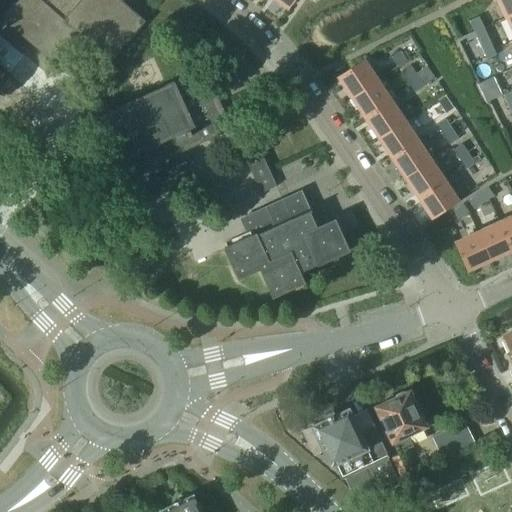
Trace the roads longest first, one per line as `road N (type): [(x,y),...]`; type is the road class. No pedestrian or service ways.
road 1 (residential): [(452,308),(302,91),(214,0)]
road 2 (tertiary): [(175,392),(337,341)]
road 3 (tertiary): [(337,341),(170,365)]
road 4 (secondary): [(156,429),(198,437),(299,486)]
road 5 (secondary): [(299,486),(274,455),(174,399)]
road 6 (residential): [(511,435),(452,308)]
road 7 (secondary): [(105,341),(0,250)]
road 8 (residential): [(78,413),(58,450),(0,508)]
road 9 (secondary): [(0,271),(77,367)]
